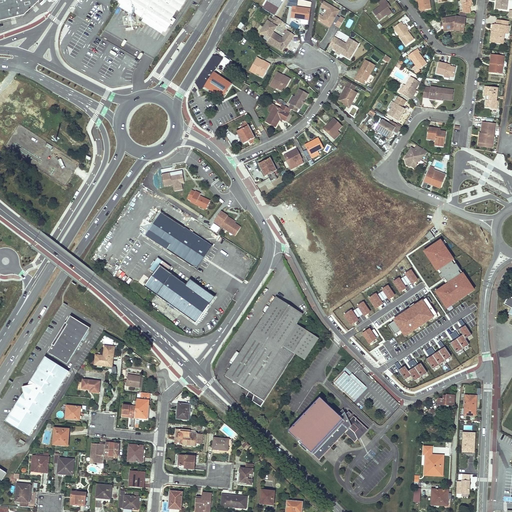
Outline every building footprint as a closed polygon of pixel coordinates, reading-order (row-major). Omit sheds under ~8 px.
[(0,0),(0,20),(11,18),(24,15),(39,0),(0,0)] [(121,0),(120,4),(164,32),(170,21),(168,20),(175,9),(177,11),(184,0),(121,0)] [(372,11),(379,20),(386,14),(391,11),(388,8),(384,2),(386,1),(385,0),(380,0),(378,2),(380,6),(372,11)] [(418,0),(419,2),(420,10),(431,9),(429,0),(418,0)] [(496,0),(497,0),(496,8),(506,10),(507,0),(496,0)] [(340,12),(325,4),(322,8),(328,11),(324,19),(326,20),(324,24),(331,28),(340,12)] [(292,10),(291,17),(309,20),(310,9),(296,7),(296,10),(292,10)] [(274,16),(272,20),(269,18),(260,34),(264,36),(269,39),(267,41),(267,42),(282,51),(284,47),(287,42),(282,39),(281,40),(279,39),(280,37),(273,33),(271,32),(272,30),(274,31),(279,24),(280,25),(282,21),(280,20),(274,16)] [(441,19),(442,24),(445,25),(445,29),(454,28),(454,30),(454,31),(463,32),(465,18),(459,18),(455,17),(441,19)] [(344,20),(340,18),(335,26),(340,28),(344,20)] [(492,31),(491,42),(502,44),(504,33),(508,34),(509,27),(507,26),(508,21),(497,20),(496,25),(495,25),(494,32),(492,31)] [(401,22),(393,27),(406,45),(414,39),(408,30),(403,25),(401,22)] [(147,26),(144,28),(150,39),(153,37),(147,26)] [(287,31),(285,35),(291,39),(294,35),(287,31)] [(346,44),(334,38),(329,47),(334,49),(333,50),(351,59),(359,44),(349,39),(346,44)] [(417,48),(408,55),(415,65),(418,69),(419,69),(426,63),(424,60),(422,61),(421,59),(423,58),(419,52),(420,52),(417,48)] [(490,55),(489,64),(492,64),(491,73),(502,74),(504,56),(490,55)] [(212,56),(195,83),(199,89),(203,86),(205,87),(214,74),(219,77),(222,72),(221,71),(226,63),(217,56),(212,56)] [(257,58),(249,71),(256,74),(256,73),(263,77),(270,65),(262,60),(262,61),(257,58)] [(367,82),(376,65),(365,60),(360,70),(361,70),(360,72),(359,71),(355,80),(363,84),(365,81),(367,82)] [(438,63),(436,74),(443,75),(448,76),(453,77),(455,68),(449,67),(446,66),(447,65),(438,63)] [(277,73),(270,85),(276,89),(277,88),(283,92),(290,80),(283,75),(282,76),(277,73)] [(223,99),(232,85),(219,77),(214,74),(205,87),(223,99)] [(403,84),(399,91),(411,99),(413,95),(412,95),(415,89),(420,82),(410,76),(405,85),(403,84)] [(354,91),(356,87),(348,82),(344,90),(345,91),(344,93),(342,93),(338,100),(343,103),(343,104),(349,108),(354,98),(354,96),(353,95),(355,92),(354,91)] [(431,87),(429,98),(436,99),(436,97),(444,98),(452,99),(453,90),(431,87)] [(486,100),(485,107),(491,108),(491,109),(496,109),(497,101),(496,101),(497,89),(484,87),(483,96),(489,96),(488,100),(486,100)] [(304,101),(308,94),(299,89),(295,97),(290,105),(288,108),(291,109),(296,112),(298,109),(299,109),(302,104),(301,103),(303,100),(304,101)] [(392,107),(388,115),(398,121),(405,110),(402,108),(404,104),(397,99),(395,103),(392,107)] [(275,106),(268,118),(270,120),(268,123),(275,127),(280,118),(285,121),(289,114),(288,114),(291,109),(288,108),(282,105),(280,109),(275,106)] [(13,114),(8,123),(15,126),(20,118),(13,114)] [(334,119),(324,129),(334,139),(340,134),(337,131),(341,127),(334,119)] [(382,120),(376,129),(389,137),(393,130),(397,133),(400,127),(396,124),(394,128),(392,126),(394,123),(390,120),(387,124),(382,120)] [(478,137),(477,142),(492,144),(495,123),(482,122),(480,133),(479,137),(478,137)] [(4,128),(12,133),(16,128),(7,123),(4,128)] [(249,142),(250,144),(256,141),(246,123),(241,126),(242,129),(237,132),(243,144),(249,142)] [(428,128),(427,140),(435,141),(435,143),(444,144),(446,132),(440,131),(436,131),(437,129),(428,128)] [(376,129),(375,132),(387,139),(389,137),(376,129)] [(318,139),(305,145),(312,158),(319,155),(317,151),(323,148),(318,139)] [(406,162),(406,164),(409,166),(412,166),(414,168),(416,164),(416,163),(415,160),(420,158),(421,158),(423,155),(422,154),(424,149),(417,145),(414,150),(413,149),(410,154),(409,153),(408,153),(405,158),(406,158),(408,159),(406,162)] [(415,160),(416,163),(421,160),(427,151),(424,149),(422,154),(423,155),(421,158),(420,158),(415,160)] [(296,150),(284,156),(291,169),(303,163),(296,150)] [(270,158),(259,164),(265,176),(267,175),(270,181),(276,178),(273,172),(276,171),(270,158)] [(428,170),(423,181),(432,184),(433,182),(440,185),(444,177),(428,170)] [(170,174),(162,175),(164,187),(173,185),(175,192),(182,190),(181,184),(184,183),(183,175),(171,177),(170,174)] [(192,190),(188,199),(191,201),(191,200),(196,202),(195,204),(206,210),(210,201),(200,196),(201,194),(196,191),(195,192),(192,190)] [(222,211),(214,222),(221,227),(235,236),(241,227),(236,223),(227,217),(228,216),(228,215),(222,211)] [(146,236),(196,269),(212,246),(161,213),(146,236)] [(442,246),(439,242),(426,251),(428,255),(426,256),(431,263),(433,262),(436,265),(433,267),(436,271),(439,270),(442,274),(440,275),(443,279),(444,278),(449,285),(438,293),(448,307),(471,292),(467,287),(470,286),(464,277),(463,277),(459,272),(461,270),(456,264),(455,265),(452,261),(454,260),(451,256),(449,257),(446,253),(448,252),(444,245),(442,246)] [(154,273),(144,286),(196,323),(215,297),(190,279),(186,285),(167,271),(171,267),(158,257),(149,269),(154,273)] [(143,274),(138,281),(143,285),(149,279),(143,274)] [(276,297),(226,376),(249,392),(255,395),(251,400),(261,407),(295,354),(305,360),(318,338),(296,324),(302,314),(276,297)] [(48,353),(68,365),(90,329),(71,317),(66,324),(68,325),(54,347),(53,346),(48,353)] [(456,331),(450,335),(454,341),(451,343),(457,352),(469,344),(466,339),(472,335),(462,319),(459,321),(462,327),(459,329),(463,335),(460,337),(456,331)] [(66,324),(53,346),(54,347),(68,325),(66,324)] [(432,347),(426,351),(430,357),(427,359),(433,368),(452,356),(442,341),(438,343),(442,349),(436,353),(432,347)] [(96,355),(94,364),(112,366),(114,347),(105,346),(103,356),(96,355)] [(24,393),(6,421),(29,436),(69,372),(46,357),(28,386),(22,387),(24,393)] [(398,362),(395,364),(405,380),(412,376),(415,381),(427,373),(421,364),(418,366),(414,360),(408,364),(412,369),(409,371),(406,366),(402,368),(398,362)] [(349,376),(345,372),(335,382),(353,400),(363,389),(349,376)] [(366,387),(352,373),(349,376),(363,389),(366,387)] [(126,383),(126,385),(139,387),(141,377),(128,375),(127,380),(124,380),(124,382),(126,383)] [(83,380),(82,388),(91,389),(90,392),(98,393),(100,382),(83,380)] [(136,406),(135,418),(147,419),(150,393),(141,392),(141,400),(137,399),(136,406)] [(246,397),(251,400),(255,395),(249,392),(246,397)] [(438,405),(454,406),(454,396),(447,395),(447,396),(443,396),(441,397),(441,399),(438,399),(438,405)] [(465,395),(464,415),(474,416),(474,409),(476,409),(476,396),(465,395)] [(338,414),(320,398),(288,431),(301,443),(299,445),(306,452),(308,450),(314,455),(319,460),(323,456),(330,448),(334,444),(340,438),(345,433),(347,435),(348,436),(355,443),(357,440),(358,439),(355,433),(356,431),(358,429),(363,434),(364,433),(368,429),(354,416),(350,420),(348,419),(352,414),(349,411),(346,414),(343,409),(338,414)] [(180,410),(179,419),(189,420),(190,405),(178,403),(177,410),(180,410)] [(123,405),(122,414),(131,415),(130,417),(135,418),(136,406),(123,405)] [(67,406),(65,418),(79,420),(80,407),(67,406)] [(54,428),(53,444),(64,445),(65,436),(68,437),(69,431),(62,430),(62,429),(54,428)] [(180,436),(179,445),(196,446),(197,435),(194,435),(194,433),(190,432),(190,430),(175,429),(175,436),(180,436)] [(358,439),(363,434),(358,429),(356,431),(355,433),(358,439)] [(464,433),(463,451),(474,452),(475,433),(464,433)] [(214,438),(213,449),(227,450),(228,439),(214,438)] [(92,443),(91,449),(93,449),(92,461),(104,462),(104,459),(104,455),(105,445),(92,443)] [(105,445),(104,455),(113,456),(118,456),(119,444),(105,443),(105,445)] [(129,445),(128,461),(143,462),(144,451),(142,451),(143,446),(129,445)] [(443,476),(443,466),(441,466),(441,458),(434,457),(434,455),(432,455),(432,447),(424,446),(423,455),(425,455),(424,475),(443,476)] [(90,462),(103,464),(104,462),(92,461),(93,449),(91,449),(90,462)] [(55,455),(54,463),(58,463),(58,471),(67,472),(66,474),(72,475),(74,459),(59,458),(60,455),(55,455)] [(179,455),(178,465),(185,465),(185,469),(195,469),(196,456),(179,455)] [(443,466),(444,456),(434,455),(434,457),(441,458),(441,466),(443,466)] [(31,471),(43,472),(44,470),(34,469),(35,456),(33,456),(31,471)] [(35,456),(34,469),(44,470),(43,472),(48,473),(49,458),(36,456),(35,456)] [(241,473),(240,482),(246,482),(246,484),(252,484),(253,465),(246,464),(246,469),(240,468),(240,473),(241,473)] [(130,471),(129,479),(132,479),(131,486),(141,487),(142,478),(145,478),(145,472),(130,471)] [(462,481),(457,481),(456,484),(456,494),(468,495),(469,481),(462,481)] [(17,483),(16,501),(28,502),(29,498),(30,498),(31,485),(17,483)] [(98,485),(96,497),(110,499),(111,486),(98,485)] [(262,490),(260,503),(266,504),(266,501),(272,502),(273,491),(262,490)] [(432,490),(431,505),(447,506),(448,497),(446,497),(447,490),(432,490)] [(170,491),(169,508),(180,509),(182,493),(170,491)] [(72,492),(71,504),(85,505),(86,493),(72,492)] [(196,498),(194,511),(202,511),(203,511),(203,509),(210,510),(212,494),(202,493),(202,497),(202,499),(196,498)] [(222,495),(221,506),(245,508),(247,497),(222,495)] [(124,507),(124,508),(136,510),(136,502),(139,502),(139,497),(125,496),(124,507)] [(287,501),(286,511),(301,511),(302,503),(287,501)]
